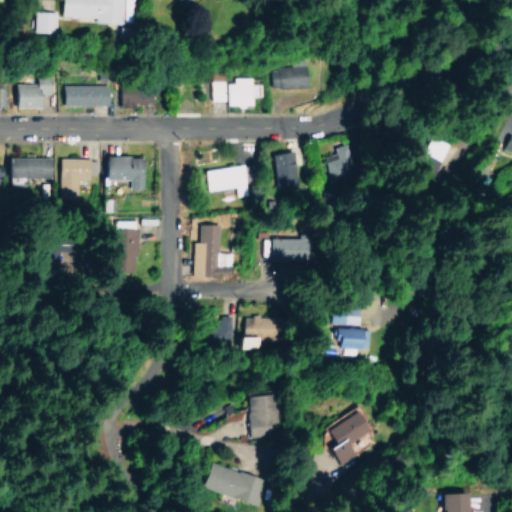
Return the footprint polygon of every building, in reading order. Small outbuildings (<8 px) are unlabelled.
[(55,0),(55,15),(91,16),(91,21),(128,23),(129,0),(55,0)] [(26,31),(49,32),(50,11),(26,11),(26,31)] [(267,87),(306,86),(305,66),(267,66),(267,87)] [(10,105),(36,106),(36,92),(49,92),(49,75),(35,75),(35,83),(11,82),(10,105)] [(208,80),(208,99),(221,100),(221,104),(250,105),(250,95),(259,95),(259,83),(249,83),(250,77),(231,76),(231,80),(208,80)] [(57,104),(104,105),(104,84),(57,83),(57,104)] [(116,104),(150,104),(151,88),(116,87),(116,104)] [(446,142),(427,134),(406,181),(425,189),(446,142)] [(321,155),(322,178),(348,177),(346,145),(332,146),(333,154),(321,155)] [(267,154),(275,189),(295,184),(287,149),(267,154)] [(3,157),(3,177),(48,176),(47,155),(3,157)] [(125,188),(138,188),(138,155),(99,155),(99,179),(125,179),(125,188)] [(55,198),(74,198),(74,178),(86,178),(86,157),(55,157),(55,198)] [(233,187),(234,195),(244,194),(242,165),(200,169),(202,190),(233,187)] [(130,219),(105,219),(106,269),(131,269),(130,219)] [(188,274),(214,275),(214,223),(193,223),(193,241),(189,241),(188,274)] [(357,308),(329,307),(329,322),(357,323),(357,308)] [(212,315),(212,322),(203,322),(203,346),(229,345),(228,314),(212,315)] [(239,348),(258,347),(257,325),(244,325),(244,332),(239,333),(239,348)] [(333,346),(361,347),(361,327),(334,326),(333,346)] [(244,433),(271,433),(269,393),(243,394),(244,433)] [(318,426),(328,443),(323,446),(334,463),(371,441),(350,406),(318,426)] [(196,485),(245,502),(254,477),(204,460),(196,485)] [(462,511),(462,492),(437,492),(437,511),(462,511)]
